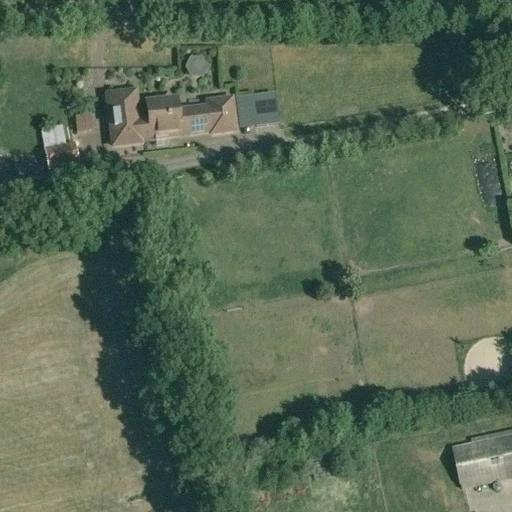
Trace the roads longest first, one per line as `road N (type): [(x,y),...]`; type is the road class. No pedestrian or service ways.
road 1 (track): [(0,203),(511,101)]
road 2 (tertiary): [(511,8),(0,17)]
